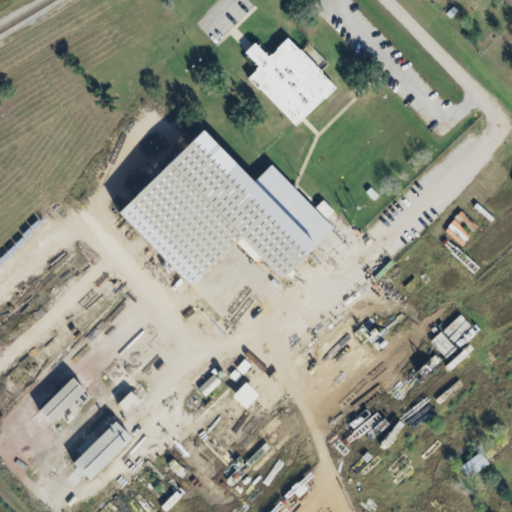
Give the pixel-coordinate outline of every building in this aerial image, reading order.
[(511,0),(495,0),(505,10),(511,3),(511,0)] [(453,1),(444,11),(452,20),(462,10),(453,1)] [(293,128),(333,88),(284,38),(265,57),(251,43),(241,53),(255,68),(244,79),(293,128)] [(109,211),(183,287),(232,239),(273,281),(328,227),(268,164),(248,183),(194,128),(109,211)] [(312,209),(323,220),(332,211),(321,200),(312,209)] [(445,360),(475,333),(458,314),(428,342),(445,360)] [(219,383),(212,375),(196,389),(203,397),(219,383)] [(80,392),(67,378),(34,411),(47,424),(80,392)] [(68,464),(86,481),(127,438),(109,421),(68,464)] [(486,464),(478,452),(457,467),(465,479),(486,464)]
